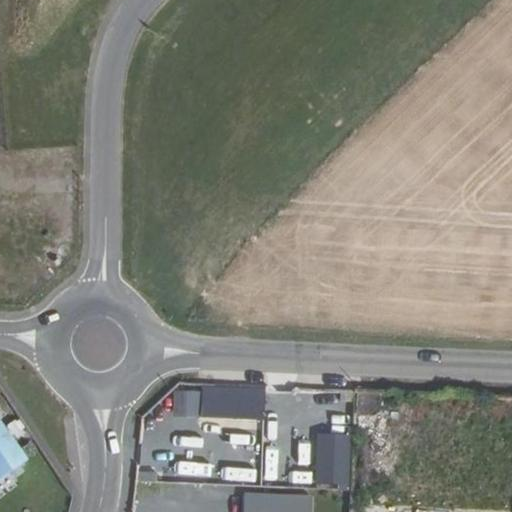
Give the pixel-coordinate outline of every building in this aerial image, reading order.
[(293,417),(293,386),(172,386),(172,417),(293,417)] [(356,410),(371,414),(375,398),(360,394),(356,410)] [(0,498),(16,488),(17,472),(31,463),(0,416),(0,498)] [(410,434),(402,434),(401,452),(441,453),(442,417),(410,416),(410,434)] [(241,511),(311,511),(312,493),(242,491),(241,511)]
